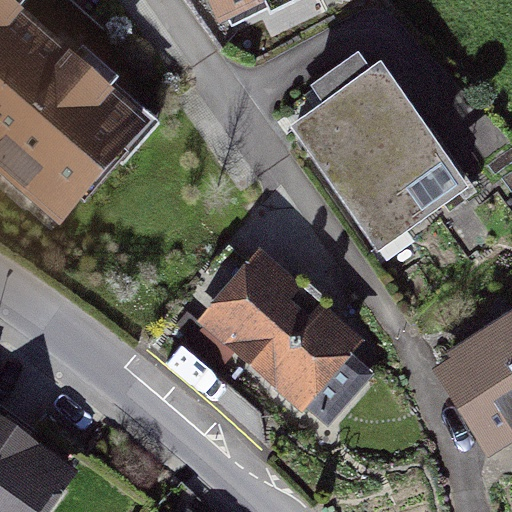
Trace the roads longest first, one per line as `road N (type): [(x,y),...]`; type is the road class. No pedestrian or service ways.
road 1 (residential): [(154,0),(400,335),(450,438),(470,511)]
road 2 (residential): [(0,298),(262,511)]
